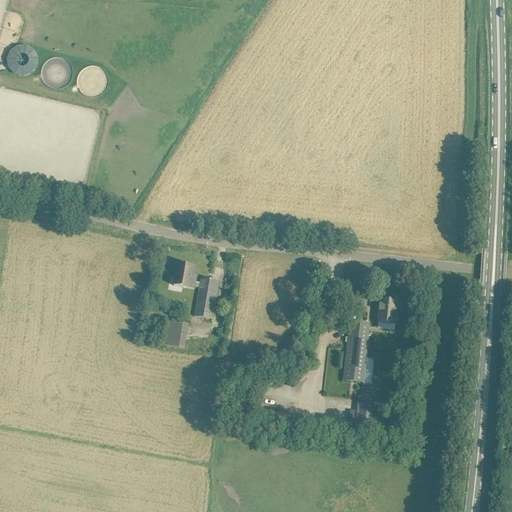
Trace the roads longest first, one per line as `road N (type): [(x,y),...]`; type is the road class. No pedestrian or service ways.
road 1 (unclassified): [(511,276),(156,233),(0,196)]
road 2 (primary): [(475,511),(494,251),(496,0)]
